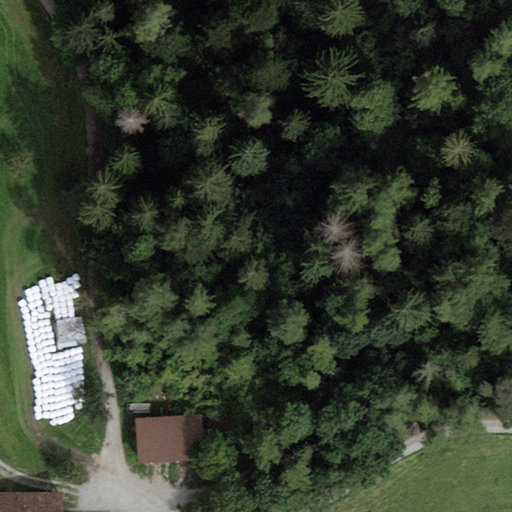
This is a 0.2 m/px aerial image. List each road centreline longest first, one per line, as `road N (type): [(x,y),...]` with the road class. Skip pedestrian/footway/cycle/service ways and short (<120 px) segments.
road 1 (track): [(510,0),(424,50),(394,114),(338,291),(280,402),(220,457),(144,496)]
road 2 (track): [(174,511),(111,468),(94,83),(51,0)]
road 3 (track): [(511,421),(415,440),(338,489),(276,511)]
